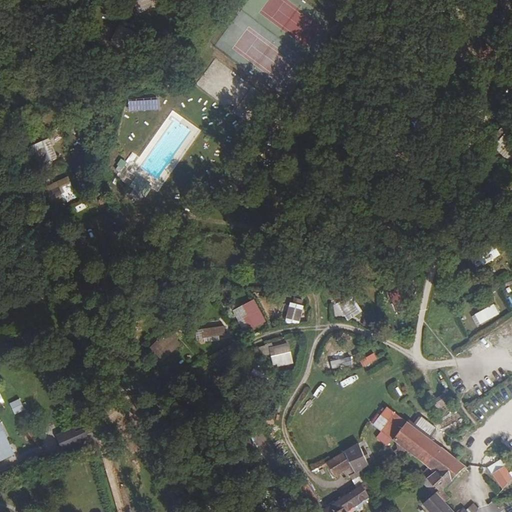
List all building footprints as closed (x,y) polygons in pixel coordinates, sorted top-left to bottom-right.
[(196,83),(231,111),(251,87),(216,59),(196,83)] [(159,110),(159,99),(128,100),(129,112),(159,110)] [(511,129),(503,123),(486,143),(511,164),(511,129)] [(59,159),(50,137),(34,144),(43,166),(59,159)] [(125,162),(121,159),(116,166),(117,167),(115,170),(118,172),(120,173),(127,163),(125,162)] [(79,196),(69,173),(41,185),(51,208),(79,196)] [(153,187),(137,175),(129,186),(134,190),(143,196),(146,197),(152,189),(153,187)] [(139,202),(143,196),(134,190),(130,196),(139,202)] [(479,267),(501,253),(495,243),(473,257),(479,267)] [(348,321),(363,311),(352,294),(337,304),(348,321)] [(266,322),(254,299),(233,310),(244,333),(266,322)] [(299,324),(303,306),(289,303),(285,321),(299,324)] [(499,314),(494,304),(474,314),(480,324),(499,314)] [(226,336),(225,326),(203,328),(203,338),(226,336)] [(167,329),(149,348),(163,361),(181,342),(167,329)] [(293,363),(289,342),(269,347),(273,368),(293,363)] [(268,347),(260,346),(259,354),(267,355),(268,347)] [(377,359),(373,353),(360,360),(364,366),(377,359)] [(354,366),(352,356),(329,360),(331,370),(354,366)] [(7,408),(15,416),(24,406),(16,398),(7,408)] [(393,440),(407,422),(386,406),(373,425),(393,440)] [(420,417),(414,425),(432,440),(438,431),(420,417)] [(440,492),(448,503),(453,498),(443,489),(467,467),(432,440),(414,425),(407,422),(393,440),(434,472),(427,478),(437,489),(440,492)] [(0,435),(4,444),(8,441),(0,424),(0,435)] [(290,484),(253,425),(234,437),(272,496),(290,484)] [(83,437),(85,436),(82,429),(76,432),(74,427),(58,435),(63,446),(83,437)] [(4,444),(0,435),(0,461),(15,454),(8,441),(4,444)] [(90,445),(85,436),(83,437),(63,446),(64,449),(76,443),(79,450),(85,447),(90,445)] [(67,456),(79,450),(76,443),(64,449),(67,456)] [(345,453),(353,468),(357,475),(370,468),(358,446),(345,453)] [(353,468),(345,453),(327,464),(336,478),(353,468)] [(492,473),(504,465),(500,459),(488,467),(492,473)] [(511,477),(504,465),(492,473),(502,489),(511,478),(511,477)] [(323,510),(324,509),(305,483),(299,486),(297,488),(314,511),(323,511),(324,511),(323,510)] [(344,509),(346,511),(347,511),(370,497),(362,486),(339,501),(344,509)] [(456,511),(448,503),(440,492),(436,495),(424,505),(430,511),(456,511)] [(339,511),(344,509),(339,501),(325,510),(324,509),(323,510),(324,511),(339,511)]
